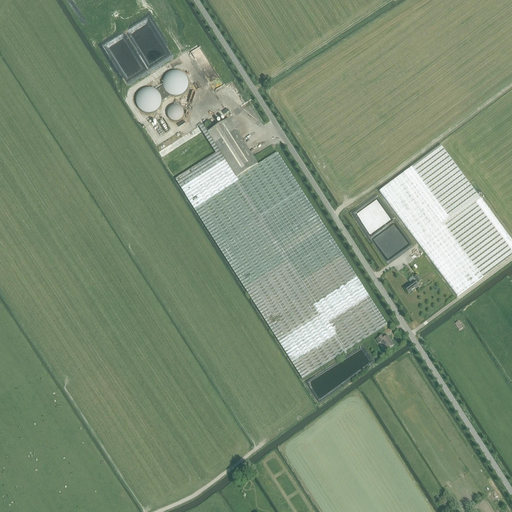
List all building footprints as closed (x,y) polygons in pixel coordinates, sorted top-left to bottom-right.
[(185,93),(187,90),(188,87),(189,84),(188,81),(187,78),(186,76),(183,74),(181,72),(178,71),(175,71),(172,72),(169,73),(166,75),(165,78),(163,81),(163,84),(163,87),(164,90),(166,92),(168,95),(171,96),(174,97),(177,97),(180,96),(183,95),(185,93)] [(161,99),(162,102),(171,96),(168,95),(166,92),(164,90),(163,87),(156,91),(159,93),(160,96),(161,99)] [(161,105),(162,102),(161,99),(160,96),(159,93),(156,91),(154,89),(150,89),(147,89),(144,89),(141,91),(139,93),(137,96),(136,99),(136,102),(137,106),(138,108),(140,111),(143,113),(146,114),(149,114),(152,113),(155,112),(158,110),(160,108),(161,105)] [(168,117),(169,119),(172,121),(174,122),(177,122),(179,121),(181,120),(183,118),(184,115),(184,113),(183,110),(182,108),(180,107),(178,106),(176,105),(173,106),(171,107),(169,109),(168,111),(167,114),(168,117)] [(229,119),(207,132),(236,178),(258,164),(229,119)] [(236,178),(207,132),(202,124),(158,153),(180,187),(302,379),(344,353),(345,355),(347,353),(346,352),(387,325),(277,152),(258,164),(236,178)] [(379,192),(457,297),(511,255),(511,241),(441,146),(379,192)] [(414,281),(404,288),(409,294),(418,287),(416,284),(418,283),(422,280),(418,275),(414,278),(415,280),(414,281)] [(384,338),(383,335),(376,340),(378,344),(381,342),(386,350),(394,345),(390,339),(388,336),(384,338)] [(417,511),(430,504),(416,503),(427,496),(364,392),(363,403),(352,402),(329,416),(328,417),(334,423),(333,432),(334,432),(334,430),(361,453),(367,465),(360,469),(365,469),(365,475),(369,479),(362,487),(390,489),(383,497),(385,502),(408,488),(412,492),(384,509),(386,511),(393,511),(405,505),(401,510),(407,510),(403,511),(417,511)] [(302,467),(300,463),(298,464),(306,478),(310,475),(308,471),(310,470),(309,468),(307,469),(305,466),(302,467)]
